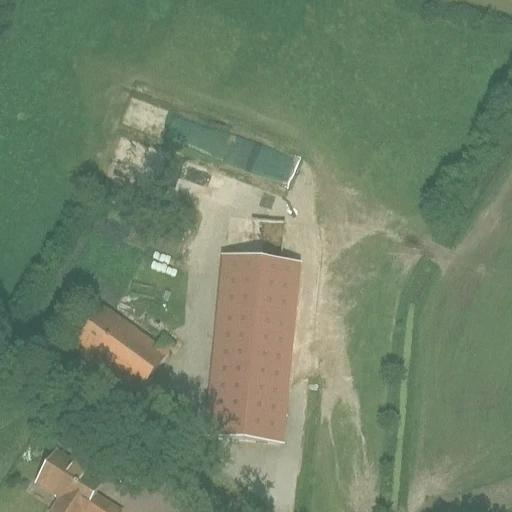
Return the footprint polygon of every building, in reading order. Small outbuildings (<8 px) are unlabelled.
[(139,210),(127,241),(177,260),(189,227),(139,210)] [(226,386),(281,391),(293,266),(238,260),(226,386)] [(157,348),(104,310),(74,351),(138,399),(176,347),(164,339),(157,348)] [(276,446),(281,391),(226,386),(219,385),(214,440),(276,446)] [(63,501),(58,510),(56,511),(116,511),(94,497),(102,484),(57,455),(37,485),(63,501)]
